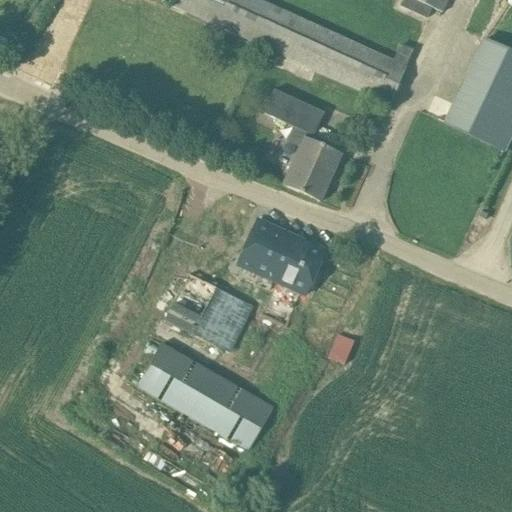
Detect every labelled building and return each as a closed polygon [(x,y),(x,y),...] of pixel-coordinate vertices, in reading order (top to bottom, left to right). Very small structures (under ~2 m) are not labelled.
[(171,0),(169,6),(269,52),(314,72),(388,105),(411,55),(412,51),(400,45),(393,62),(377,55),(256,0),(171,0)] [(401,0),(399,6),(426,19),(431,9),(442,14),(448,0),(401,0)] [(511,135),(511,54),(482,40),(442,123),(504,153),(511,135)] [(323,114),(272,91),(262,114),(303,133),(301,137),(303,138),(280,187),(318,205),(341,155),(310,141),(323,114)] [(486,215),(479,212),(477,217),(484,220),(486,215)] [(235,268),(303,298),(323,253),(255,223),(235,268)] [(186,278),(163,325),(219,352),(242,305),(186,278)] [(347,365),(355,345),(339,338),(330,358),(347,365)] [(272,409),(161,344),(136,388),(247,452),(272,409)]
